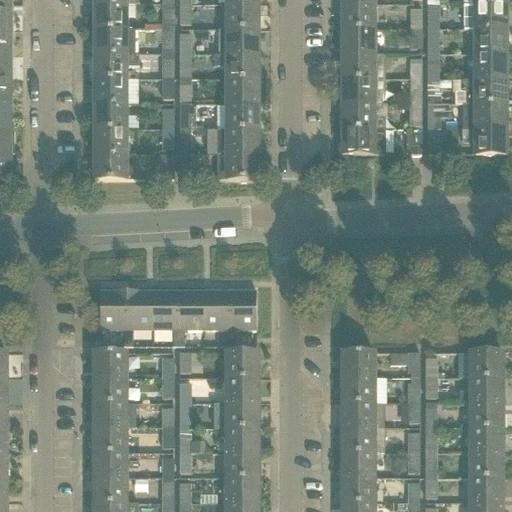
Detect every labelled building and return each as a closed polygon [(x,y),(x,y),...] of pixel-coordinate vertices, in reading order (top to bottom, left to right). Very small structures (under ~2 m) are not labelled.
[(185,8),(191,8),(190,0),(179,0),(180,6),(185,6),(185,8)] [(427,0),(428,5),(433,5),(433,9),(439,9),(438,0),(427,0)] [(433,5),(428,5),(428,32),(439,32),(439,9),(433,9),(433,5)] [(11,7),(0,6),(0,32),(11,32),(11,7)] [(191,27),(191,8),(185,8),(185,6),(180,6),(180,27),(191,27)] [(135,7),(95,7),(95,32),(126,32),(126,19),(135,19),(135,7)] [(174,34),(174,7),(163,7),(163,30),(168,30),(168,34),(174,34)] [(258,7),(227,7),(227,32),(258,32),(258,7)] [(374,7),(343,7),(343,19),(340,19),(340,31),(343,31),(343,32),(374,32),(374,7)] [(506,7),(475,7),(464,7),(464,32),(475,32),(506,32),(506,7)] [(411,12),(411,34),(416,34),(416,30),(422,30),(422,12),(411,12)] [(168,30),(163,30),(163,52),(174,52),(174,34),(168,34),(168,30)] [(422,52),(422,30),(416,30),(416,34),(411,34),(411,52),(422,52)] [(0,32),(0,57),(11,57),(11,32),(0,32)] [(95,32),(95,57),(126,57),(139,57),(139,32),(126,32),(95,32)] [(258,57),(258,32),(227,32),(219,32),(219,58),(227,58),(227,57),(258,57)] [(340,53),(340,57),(374,57),(374,32),(343,32),(343,34),(340,34),(340,45),(343,45),(343,53),(340,53)] [(439,32),(428,32),(428,55),(433,55),(433,59),(439,59),(439,32)] [(475,32),(475,57),(506,57),(506,32),(475,32)] [(185,59),(191,59),(191,37),(180,37),(180,55),(185,55),(185,59)] [(191,82),(191,59),(185,59),(185,55),(180,55),(180,82),(191,82)] [(433,55),(428,55),(428,77),(439,77),(439,59),(433,59),(433,55)] [(11,57),(0,57),(0,82),(11,82),(11,57)] [(139,57),(126,57),(95,57),(95,82),(126,82),(126,69),(139,69),(139,57)] [(227,57),(227,58),(219,58),(214,58),(214,69),(227,68),(227,82),(258,82),(258,57),(227,57)] [(374,57),(340,57),(340,62),(343,62),(343,69),(340,69),(340,81),(343,81),(343,82),(374,82),(374,68),(384,68),(384,58),(374,58),(374,57)] [(506,57),(475,57),(475,82),(506,82),(506,57)] [(168,84),(174,84),(174,62),(163,62),(163,80),(168,80),(168,84)] [(411,62),(411,84),(416,84),(416,80),(422,80),(422,62),(411,62)] [(168,80),(163,80),(163,102),(174,102),(174,84),(168,84),(168,80)] [(411,84),(411,102),(411,108),(422,108),(422,80),(416,80),(416,84),(411,84)] [(11,82),(0,82),(0,107),(11,107),(11,82)] [(95,82),(95,107),(126,107),(126,82),(95,82)] [(180,82),(180,105),(185,105),(185,109),(191,109),(191,107),(191,82),(180,82)] [(258,107),(258,82),(227,82),(227,107),(258,107)] [(374,82),(343,82),(343,84),(340,84),(340,95),(343,95),(343,103),(340,103),(340,108),(382,108),(382,98),(374,98),(374,82)] [(475,82),(475,83),(460,83),(460,94),(465,94),(465,108),(475,108),(506,108),(506,82),(475,82)] [(433,110),(439,110),(439,88),(428,88),(428,106),(433,106),(433,110)] [(196,107),(191,107),(191,109),(185,109),(185,105),(180,105),(180,132),(196,132),(196,107)] [(428,106),(428,128),(428,133),(439,133),(439,110),(433,110),(433,106),(428,106)] [(11,107),(0,107),(0,132),(11,132),(11,107)] [(95,107),(95,133),(126,133),(126,107),(95,107)] [(258,107),(227,107),(227,132),(227,133),(258,133),(258,107)] [(382,108),(340,108),(340,112),(343,112),(343,119),(340,119),(340,131),(343,131),(343,133),(374,133),(374,120),(387,120),(388,108),(382,108)] [(411,108),(411,132),(407,132),(407,133),(411,133),(411,135),(416,135),(416,131),(422,131),(422,108),(411,108)] [(475,126),(465,126),(465,133),(506,133),(506,108),(475,108),(475,126)] [(163,113),(163,131),(168,131),(168,135),(174,135),(174,113),(163,113)] [(174,153),(174,135),(168,135),(168,131),(163,131),(163,153),(174,153)] [(407,133),(407,158),(422,158),(422,131),(416,131),(416,135),(411,135),(411,133),(407,133)] [(0,132),(0,157),(11,158),(11,149),(12,149),(14,145),(14,132),(11,132),(0,132)] [(258,158),(258,133),(227,133),(227,132),(217,132),(217,157),(227,157),(227,158),(233,158),(258,158)] [(126,133),(95,133),(95,158),(126,158),(126,157),(126,133)] [(374,133),(343,133),(343,153),(340,153),(340,158),(386,158),(386,133),(374,133)] [(428,133),(428,153),(428,156),(439,156),(439,133),(428,133)] [(465,133),(462,133),(462,144),(475,144),(475,158),(506,158),(506,133),(465,133)] [(185,162),(191,162),(191,138),(180,138),(180,158),(185,158),(185,162)] [(11,158),(0,157),(0,182),(11,183),(11,158)] [(95,158),(95,183),(136,183),(136,157),(126,157),(126,158),(95,158)] [(227,158),(227,157),(217,157),(217,183),(258,183),(258,158),(233,158),(227,158)] [(163,158),(163,174),(155,174),(155,183),(174,183),(174,158),(163,158)] [(191,183),(191,162),(185,162),(185,158),(180,158),(180,183),(191,183)] [(127,293),(115,293),(115,294),(101,294),(101,333),(121,333),(127,333),(127,293)] [(127,333),(121,333),(121,340),(133,340),(133,333),(153,333),(153,294),(139,294),(139,293),(127,293),(127,333)] [(179,294),(153,294),(153,333),(173,333),(179,333),(179,294)] [(179,333),(173,333),(173,340),(185,340),(185,333),(204,333),(204,294),(179,294),(179,333)] [(204,294),(204,333),(224,333),(230,333),(230,294),(204,294)] [(224,333),(224,340),(236,340),(236,333),(257,333),(257,294),(230,294),(230,333),(224,333)] [(121,340),(121,350),(127,350),(133,350),(133,340),(121,340)] [(185,340),(173,340),(173,350),(179,350),(185,350),(185,340)] [(236,340),(224,340),(224,350),(230,350),(236,350),(236,340)] [(95,356),(95,382),(126,382),(126,356),(95,356)] [(182,376),(191,376),(191,356),(182,356),(182,376)] [(258,382),(258,356),(227,356),(227,382),(258,382)] [(374,382),(374,357),(374,356),(343,356),(343,382),(374,382)] [(410,382),(420,382),(420,356),(409,356),(409,376),(410,376),(410,382)] [(471,356),(471,381),(502,382),(502,356),(471,356)] [(431,382),(437,383),(437,360),(426,361),(426,379),(431,378),(431,382)] [(168,383),(174,383),(174,361),(163,361),(163,380),(168,380),(168,383)] [(431,378),(426,379),(426,401),(437,401),(437,383),(431,382),(431,378)] [(174,401),(174,383),(168,383),(168,380),(163,380),(163,401),(174,401)] [(471,381),(471,395),(459,395),(459,406),(471,406),(502,407),(502,382),(471,381)] [(95,382),(95,407),(126,407),(126,382),(95,382)] [(227,382),(227,407),(258,407),(258,382),(227,382)] [(343,382),(343,407),(374,407),(374,382),(343,382)] [(409,386),(409,404),(414,404),(414,408),(420,408),(420,382),(410,382),(410,386),(409,386)] [(186,408),(191,408),(191,386),(182,386),(181,404),(186,404),(186,408)] [(186,404),(181,404),(181,426),(191,426),(191,408),(186,408),(186,404)] [(420,426),(420,408),(414,408),(414,404),(409,404),(409,426),(420,426)] [(471,406),(471,431),(502,431),(502,407),(471,406)] [(95,407),(95,431),(126,431),(126,407),(95,407)] [(258,407),(227,407),(227,432),(258,432),(258,407)] [(343,407),(343,431),(374,432),(374,407),(343,407)] [(163,411),(163,430),(168,430),(168,433),(174,433),(174,411),(163,411)] [(426,411),(426,429),(431,429),(431,433),(437,433),(437,411),(426,411)] [(431,429),(426,429),(426,451),(437,451),(437,433),(431,433),(431,429)] [(168,430),(163,430),(163,451),(174,451),(174,433),(168,433),(168,430)] [(126,431),(95,431),(95,456),(126,456),(126,431)] [(343,431),(343,456),(374,456),(384,456),(384,432),(374,432),(343,431)] [(471,431),(471,456),(502,456),(502,431),(471,431)] [(227,432),(227,457),(258,456),(258,432),(227,432)] [(187,458),(192,458),(192,436),(181,436),(181,454),(187,454),(187,458)] [(414,458),(420,458),(420,436),(409,436),(409,454),(414,454),(414,458)] [(187,454),(181,454),(181,476),(191,476),(192,458),(187,458),(187,454)] [(414,454),(409,454),(409,476),(420,476),(420,458),(414,458),(414,454)] [(95,456),(95,481),(126,481),(126,456),(95,456)] [(227,457),(227,481),(258,481),(258,456),(227,457)] [(374,456),(343,456),(343,481),(374,481),(374,456)] [(471,456),(471,481),(502,481),(502,456),(471,456)] [(168,483),(174,483),(174,461),(163,461),(163,480),(168,480),(168,483)] [(426,461),(426,479),(431,479),(431,483),(437,483),(437,461),(426,461)] [(437,501),(437,483),(431,483),(431,479),(426,479),(426,501),(437,501)] [(174,501),(174,483),(168,483),(168,480),(163,480),(163,501),(174,501)] [(126,481),(95,481),(95,506),(126,506),(126,481)] [(227,481),(227,506),(258,506),(258,481),(227,481)] [(374,481),(343,481),(343,506),(374,506),(374,481)] [(471,481),(471,506),(502,506),(502,481),(471,481)] [(180,486),(180,504),(186,504),(186,508),(191,508),(191,486),(180,486)] [(414,508),(420,508),(420,486),(409,486),(409,504),(414,504),(414,508)]
